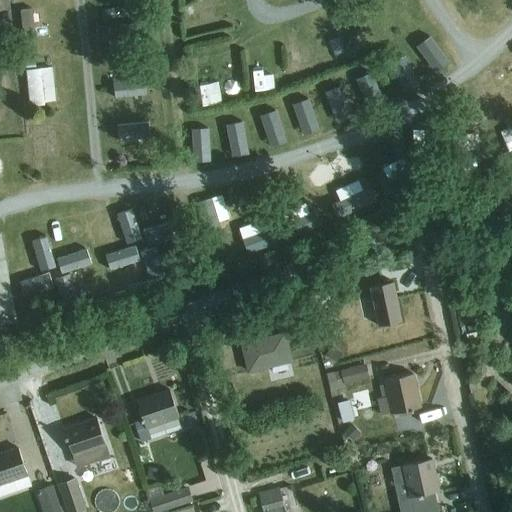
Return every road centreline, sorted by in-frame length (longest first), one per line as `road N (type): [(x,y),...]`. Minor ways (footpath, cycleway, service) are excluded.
road 1 (residential): [(483,511),(417,225)]
road 2 (residential): [(193,313),(417,225)]
road 3 (residential): [(245,511),(193,313)]
road 4 (residential): [(0,379),(193,313)]
